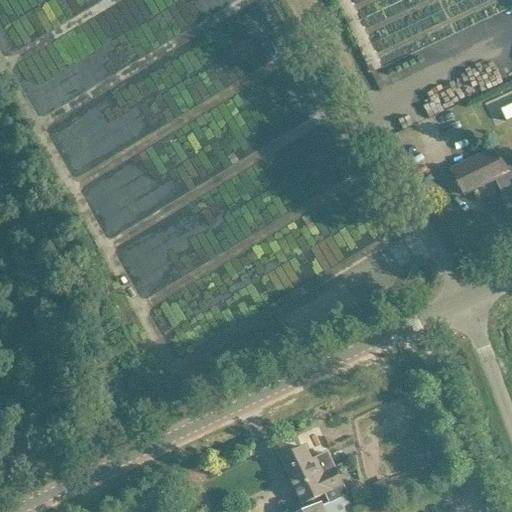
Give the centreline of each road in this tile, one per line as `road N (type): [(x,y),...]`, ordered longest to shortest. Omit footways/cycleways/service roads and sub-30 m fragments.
road 1 (tertiary): [(16,511),(463,300)]
road 2 (unclassified): [(463,300),(440,241),(302,0)]
road 3 (unclassified): [(511,429),(463,300)]
